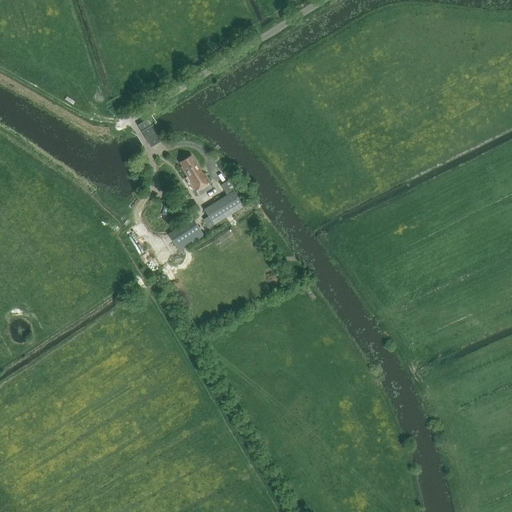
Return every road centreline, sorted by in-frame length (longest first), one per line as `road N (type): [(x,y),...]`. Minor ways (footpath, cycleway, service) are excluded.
road 1 (unclassified): [(322,0),(130,119)]
road 2 (track): [(130,119),(96,120),(0,67)]
